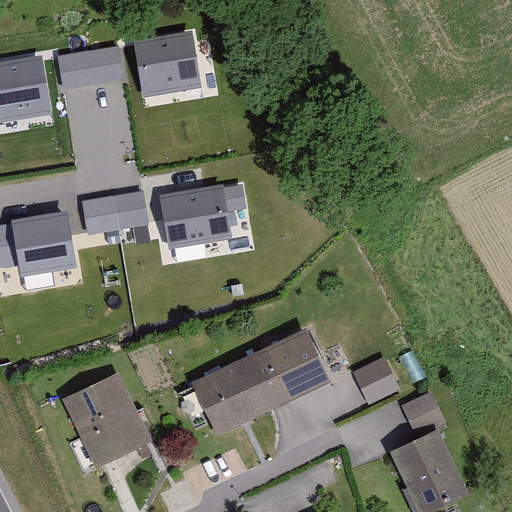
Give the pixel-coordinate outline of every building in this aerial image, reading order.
[(193,34),(133,44),(143,99),(202,88),(193,34)] [(118,49),(52,60),(58,93),(124,82),(118,49)] [(45,59),(0,65),(0,124),(54,116),(45,59)] [(160,191),(169,245),(233,235),(229,208),(247,205),(244,182),(224,185),(223,180),(160,191)] [(144,188),(83,199),(89,232),(150,221),(144,188)] [(12,222),(0,223),(0,265),(19,262),(21,272),(77,262),(67,207),(12,216),(12,222)] [(306,329),(192,381),(216,434),(330,383),(306,329)] [(354,373),(369,404),(403,389),(388,357),(354,373)] [(124,378),(66,403),(98,476),(156,451),(124,378)] [(417,439),(439,430),(447,426),(432,392),(402,405),(417,439)] [(417,439),(390,452),(418,511),(433,511),(469,495),(439,430),(417,439)]
